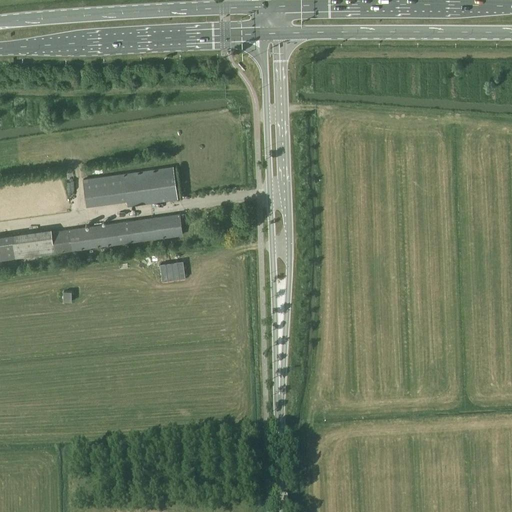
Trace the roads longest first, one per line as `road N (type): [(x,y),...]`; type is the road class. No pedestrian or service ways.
road 1 (tertiary): [(279,373),(289,273),(282,36)]
road 2 (tertiary): [(264,37),(279,373)]
road 3 (primary): [(0,52),(264,37)]
road 4 (primary): [(263,4),(0,20)]
road 5 (primary): [(511,3),(280,3)]
road 6 (primary): [(282,36),(511,36)]
road 7 (tertiary): [(282,511),(279,373)]
